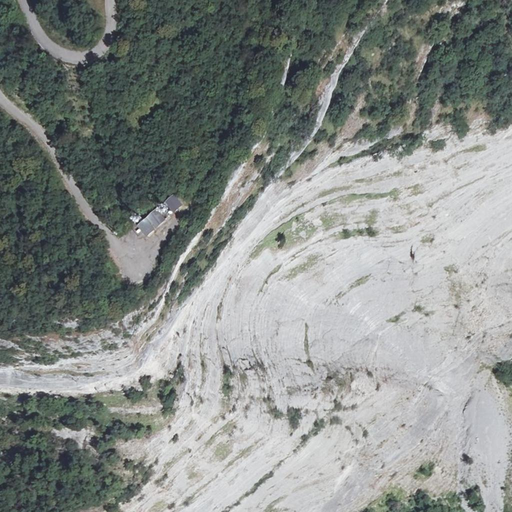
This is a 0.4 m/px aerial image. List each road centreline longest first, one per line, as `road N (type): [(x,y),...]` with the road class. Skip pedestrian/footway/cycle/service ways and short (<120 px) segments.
road 1 (unclassified): [(0,99),(39,132),(125,257),(138,263),(163,247)]
road 2 (unclassified): [(113,0),(108,41),(92,56),(56,47),(39,33),(24,0)]
